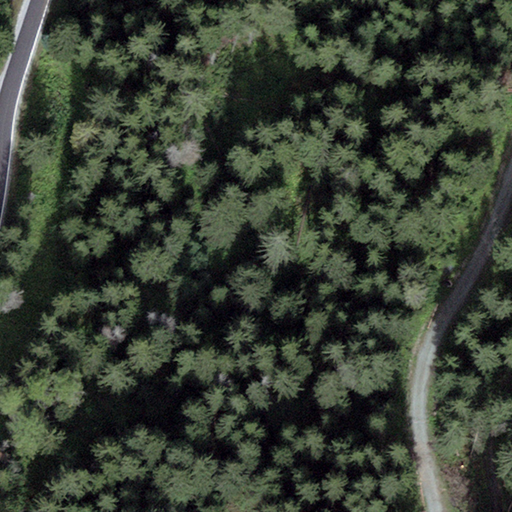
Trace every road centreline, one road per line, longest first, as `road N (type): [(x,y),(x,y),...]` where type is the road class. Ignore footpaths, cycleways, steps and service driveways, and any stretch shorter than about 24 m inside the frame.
road 1 (track): [(433,511),(419,390),(427,340),(511,174)]
road 2 (unclassified): [(40,0),(0,152)]
road 3 (track): [(511,387),(491,426),(492,511)]
